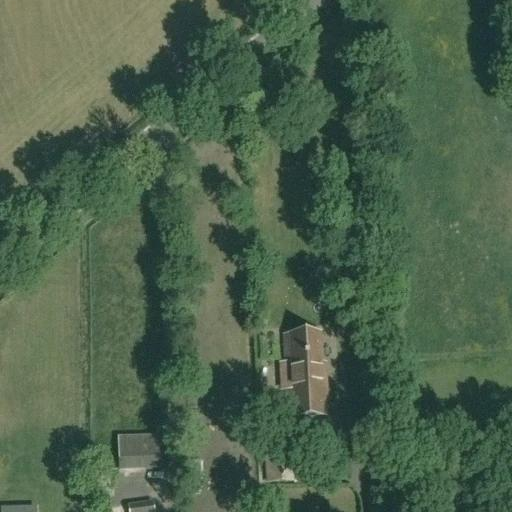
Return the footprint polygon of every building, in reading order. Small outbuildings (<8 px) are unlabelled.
[(284,339),(285,365),(292,369),(293,388),(287,392),(288,418),(328,416),(325,366),(321,366),(319,337),(284,339)] [(293,448),(292,425),(263,427),(264,450),(293,448)] [(126,459),(169,459),(169,433),(126,432),(126,459)] [(126,460),(126,472),(168,473),(168,461),(126,460)] [(154,511),(153,503),(128,506),(128,511),(154,511)]
